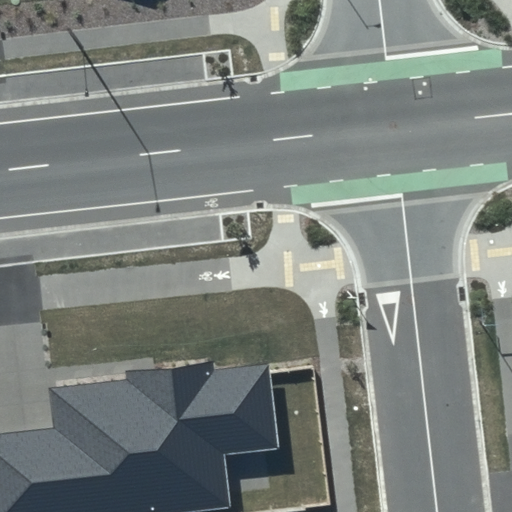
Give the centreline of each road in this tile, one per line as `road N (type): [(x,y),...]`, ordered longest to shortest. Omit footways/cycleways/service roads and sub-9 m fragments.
road 1 (residential): [(395,126),(0,170)]
road 2 (residential): [(395,126),(438,511)]
road 3 (residential): [(395,126),(379,0)]
